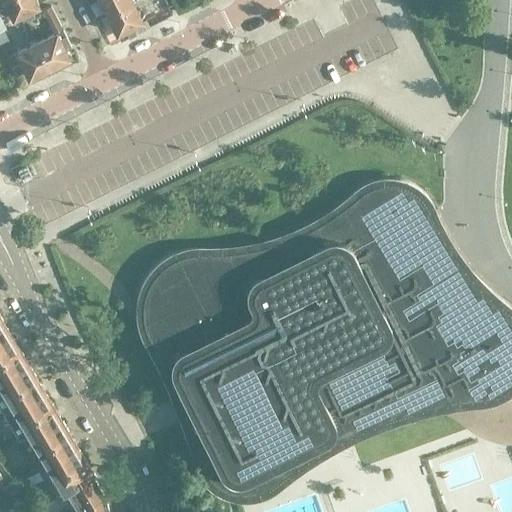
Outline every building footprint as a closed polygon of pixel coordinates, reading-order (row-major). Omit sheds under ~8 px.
[(39,4),(36,0),(5,0),(14,16),(19,14),(23,21),(34,15),(31,8),(39,4)] [(131,0),(101,0),(108,12),(131,0)] [(141,19),(131,0),(108,12),(115,27),(114,27),(116,32),(124,28),(128,37),(137,33),(153,25),(148,16),(141,19)] [(71,46),(66,35),(63,29),(51,6),(42,10),(54,33),(36,42),(48,66),(63,59),(63,60),(69,57),(65,50),(71,46)] [(48,66),(36,42),(7,57),(11,66),(15,74),(26,69),(30,77),(35,74),(34,73),(48,66)] [(429,210),(426,204),(425,203),(424,201),(423,200),(422,198),(421,197),(419,195),(418,194),(417,193),(415,192),(414,191),(412,190),(410,189),(409,188),(407,187),(405,186),(404,185),(402,185),(400,184),(398,184),(396,183),(394,183),(393,183),(391,182),(389,182),(387,182),(385,182),(383,183),(381,183),(379,183),(377,184),(376,184),(374,185),(372,185),(370,186),(369,187),(367,188),(365,189),(364,190),(362,191),(361,192),(347,203),(343,206),(340,208),(337,211),(333,213),(329,216),(326,218),(322,220),(319,222),(315,224),(311,226),(307,228),(304,230),(300,232),(296,234),(292,235),(288,237),(284,238),(280,240),(276,241),(272,242),(268,243),(264,244),(259,246),(255,247),(250,247),(246,248),(241,249),(237,250),(232,250),(228,251),(223,251),(218,251),(214,252),(209,252),(205,252),(200,252),(196,252),(193,252),(191,252),(189,252),(187,253),(185,253),(183,254),(181,255),(179,256),(177,256),(175,257),(173,258),(171,259),(169,260),(167,262),(165,263),(164,264),(162,266),(161,267),(159,269),(157,270),(156,272),(155,273),(153,275),(152,277),(151,279),(150,281),(149,283),(148,284),(147,286),(146,288),(145,291),(144,293),(144,295),(143,297),(143,299),(143,301),(142,303),(142,305),(142,307),(142,310),(142,312),(142,314),(142,316),(142,318),(143,320),(143,323),(144,325),(144,327),(145,329),(146,331),(146,333),(147,335),(148,337),(149,339),(153,345),(156,351),(159,357),(162,363),(165,369),(168,375),(171,382),(174,388),(176,394),(179,400),(181,406),(183,412),(186,418),(188,424),(190,431),(192,437),(194,443),(196,449),(197,453),(197,455),(198,457),(199,459),(199,461),(200,464),(201,466),(202,468),(203,470),(204,472),(205,473),(206,475),(208,477),(209,478),(210,480),(212,481),(213,482),(215,484),(216,485),(218,486),(219,487),(221,488),(223,489),(225,490),(226,491),(228,491),(230,492),(232,493),(234,493),(236,494),(238,494),(240,494),(243,494),(245,494),(247,494),(249,494),(251,494),(253,494),(255,493),(257,493),(259,492),(261,491),(263,491),(265,490),(266,489),(268,488),(270,487),(271,486),(273,485),(275,484),(282,478),(287,474),(291,471),(296,467),(301,464),(305,461),(310,458),(315,455),(320,452),(325,449),(330,446),(335,443),(340,440),(345,438),(351,435),(356,433),(361,430),(366,428),(372,426),(377,423),(383,421),(388,419),(393,418),(399,416),(404,414),(410,412),(416,411),(421,409),(427,408),(432,407),(438,405),(444,404),(449,403),(455,402),(461,401),(466,401),(477,400),(479,399),(481,399),(483,399),(485,399),(487,398),(489,398),(491,397),(493,397),(494,396),(496,395),(498,394),(500,394),(502,393),(503,391),(505,390),(507,389),(508,388),(510,387),(511,385),(511,384),(511,314),(510,313),(508,311),(507,310),(499,304),(495,301),(492,298),(489,295),(486,292),(483,289),(480,286),(477,283),(474,280),(471,277),(468,274),(465,270),(462,266),(463,266),(463,265),(464,264),(464,263),(464,262),(464,261),(464,260),(464,259),(463,259),(463,258),(462,257),(461,257),(461,256),(460,256),(459,256),(458,255),(457,255),(457,256),(456,256),(455,256),(452,252),(449,248),(447,245),(445,241),(442,237),(440,233),(438,230),(436,226),(434,222),(433,218),(431,214),(429,210)] [(0,339),(11,333),(0,315),(0,339)] [(0,377),(27,361),(17,343),(11,333),(0,339),(0,377)] [(44,389),(27,361),(0,377),(0,385),(13,407),(44,389)] [(60,416),(44,389),(13,407),(29,435),(60,416)] [(77,444),(60,416),(29,435),(46,463),(77,444)] [(93,472),(77,444),(46,463),(62,490),(66,488),(93,472)] [(106,494),(93,472),(66,488),(79,510),(79,511),(109,504),(106,494)] [(21,489),(16,480),(10,484),(15,493),(21,489)] [(15,493),(10,484),(3,488),(8,497),(15,493)]
